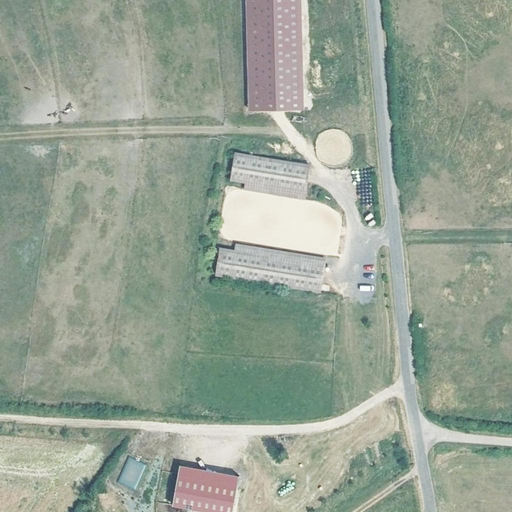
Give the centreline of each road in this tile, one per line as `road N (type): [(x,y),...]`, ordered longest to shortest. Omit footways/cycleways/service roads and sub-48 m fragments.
road 1 (tertiary): [(407,384),(373,0)]
road 2 (track): [(0,417),(217,429)]
road 3 (unclassified): [(217,429),(311,428),(407,384)]
